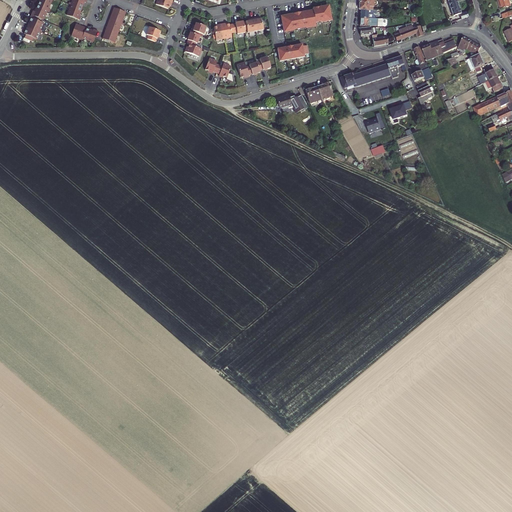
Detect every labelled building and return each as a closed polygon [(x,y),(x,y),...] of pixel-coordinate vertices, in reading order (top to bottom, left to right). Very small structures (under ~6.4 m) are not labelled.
[(36,0),(37,0),(39,1),(33,15),(30,14),(27,22),(28,23),(26,29),(28,30),(26,34),(24,33),(21,40),(23,40),(22,44),(30,47),(31,44),(34,45),(42,27),(35,25),(37,22),(40,23),(45,14),(46,15),(48,12),(46,11),(50,0),(36,0)] [(71,8),(67,19),(78,23),(80,19),(78,18),(83,4),(86,5),(87,0),(74,0),(72,6),(69,5),(68,7),(71,8)] [(166,0),(159,0),(158,5),(170,10),(171,6),(173,6),(174,3),(166,0)] [(375,2),(371,2),(371,1),(363,0),(362,0),(361,2),(360,11),(362,11),(370,12),(370,7),(375,7),(375,2)] [(448,0),(453,18),(459,16),(461,22),(469,19),(468,14),(461,16),(456,0),(448,0)] [(508,0),(500,0),(503,11),(511,9),(508,0)] [(290,18),(284,19),(286,32),(295,30),(308,27),(308,28),(318,26),(317,23),(324,22),(324,23),(333,21),(331,8),(324,9),(324,7),(314,9),(315,13),(308,15),(308,13),(290,16),(290,18)] [(101,42),(112,46),(114,42),(115,42),(120,30),(119,30),(120,27),(121,27),(123,28),(124,26),(122,26),(121,25),(123,21),(124,21),(127,15),(114,10),(112,15),(108,26),(104,35),(101,42)] [(511,12),(502,16),(504,20),(511,17),(511,12)] [(259,18),(255,19),(257,32),(265,30),(263,20),(259,20),(259,18)] [(257,32),(255,19),(251,20),(252,22),(247,22),(249,33),(257,32)] [(377,19),(369,19),(362,19),(361,27),(378,26),(378,28),(382,27),(383,19),(377,19)] [(247,33),(245,22),(239,23),(240,24),(236,25),(238,33),(241,32),(242,34),(247,33)] [(195,27),(193,31),(201,34),(205,35),(208,28),(198,24),(196,28),(195,27)] [(223,25),(226,39),(234,38),(231,25),(227,26),(227,24),(223,25)] [(220,27),(216,28),(218,41),(226,39),(223,25),(219,26),(220,27)] [(81,42),(91,46),(96,34),(92,32),(92,33),(91,35),(85,32),(85,31),(81,30),(81,31),(80,30),(80,29),(75,27),(70,40),(75,41),(75,42),(81,44),(81,42)] [(149,40),(157,43),(158,39),(159,40),(162,32),(151,28),(149,36),(151,36),(149,40)] [(373,36),(373,33),(377,32),(377,33),(378,33),(377,28),(376,28),(376,30),(372,30),(372,29),(361,29),(361,37),(373,36)] [(400,34),(396,35),(396,38),(395,39),(395,41),(397,40),(397,42),(417,35),(418,38),(423,37),(420,28),(414,30),(413,28),(408,30),(408,28),(399,31),(400,34)] [(200,36),(192,33),(190,41),(189,44),(192,45),(196,47),(198,44),(199,44),(202,37),(200,36)] [(377,36),(373,37),(373,38),(375,48),(390,45),(388,34),(386,34),(386,37),(378,38),(377,36)] [(460,48),(459,49),(461,50),(463,52),(464,53),(465,54),(467,52),(469,49),(473,41),(466,37),(460,48)] [(447,39),(442,41),(446,52),(460,47),(457,39),(449,42),(447,39)] [(442,41),(435,44),(437,49),(434,50),(436,56),(446,52),(442,41)] [(483,47),(473,41),(469,49),(476,53),(478,51),(480,52),(483,47)] [(435,44),(424,48),(428,59),(436,56),(434,50),(437,49),(435,44)] [(196,47),(192,45),(190,49),(189,49),(187,53),(201,58),(204,50),(196,47)] [(279,49),(282,61),(306,57),(306,55),(311,54),(309,46),(304,46),(304,45),(279,49)] [(422,48),(417,49),(421,60),(419,61),(418,63),(419,65),(421,65),(421,66),(418,67),(416,67),(415,69),(415,73),(431,66),(428,60),(427,61),(422,48)] [(475,58),(469,60),(474,71),(477,69),(483,67),(487,65),(483,55),(476,57),(475,58)] [(404,57),(397,59),(400,67),(404,66),(405,69),(409,67),(404,57)] [(455,57),(449,59),(452,66),(459,64),(456,57),(455,57)] [(262,62),(259,64),(261,71),(265,70),(265,71),(273,68),(269,58),(262,60),(262,62)] [(397,59),(390,62),(390,64),(395,75),(397,79),(402,77),(401,74),(402,73),(400,67),(397,59)] [(218,65),(210,62),(206,73),(214,76),(214,75),(217,76),(220,69),(217,68),(218,65)] [(248,69),(247,64),(239,66),(243,79),(247,77),(248,79),(251,78),(251,76),(248,69)] [(261,71),(259,64),(251,66),(252,68),(248,69),(251,76),(254,75),(255,76),(262,73),(261,71)] [(357,74),(339,80),(344,89),(357,86),(357,88),(388,77),(395,75),(390,64),(357,75),(357,74)] [(416,76),(415,76),(418,83),(428,79),(427,76),(430,75),(432,80),(436,78),(434,73),(432,69),(431,66),(415,73),(416,76)] [(220,69),(217,76),(221,78),(220,78),(228,81),(232,70),(224,67),(223,70),(220,69)] [(489,74),(485,76),(488,83),(500,78),(496,67),(487,71),(489,74)] [(505,89),(500,78),(488,83),(491,89),(494,87),(497,92),(505,89)] [(325,86),(319,88),(324,100),(335,96),(330,83),(325,85),(325,86)] [(431,83),(420,88),(421,92),(432,87),(431,85),(431,83)] [(435,93),(432,87),(421,92),(424,98),(421,99),(425,110),(428,109),(426,103),(431,101),(430,100),(432,99),(433,97),(435,95),(435,93)] [(311,90),(306,91),(311,104),(324,100),(319,88),(311,91),(311,90)] [(391,88),(383,90),(385,96),(393,94),(391,88)] [(504,93),(478,106),(482,116),(496,109),(495,108),(499,106),(500,107),(505,104),(506,106),(511,102),(511,93),(510,91),(504,94),(504,93)] [(291,100),(290,98),(287,99),(278,102),(279,106),(278,109),(279,110),(281,111),(282,112),(283,111),(287,111),(290,111),(295,109),(299,116),(303,114),(303,116),(308,114),(307,111),(310,109),(303,98),(298,100),(298,99),(296,100),(295,99),(291,100)] [(312,108),(326,103),(324,101),(324,100),(311,104),(312,108)] [(511,102),(506,106),(502,108),(503,111),(496,114),(500,121),(507,118),(508,120),(511,118),(511,102)] [(401,106),(392,109),(395,119),(409,115),(406,103),(400,105),(401,106)] [(365,118),(369,129),(381,124),(378,113),(372,115),(372,116),(365,118)]
